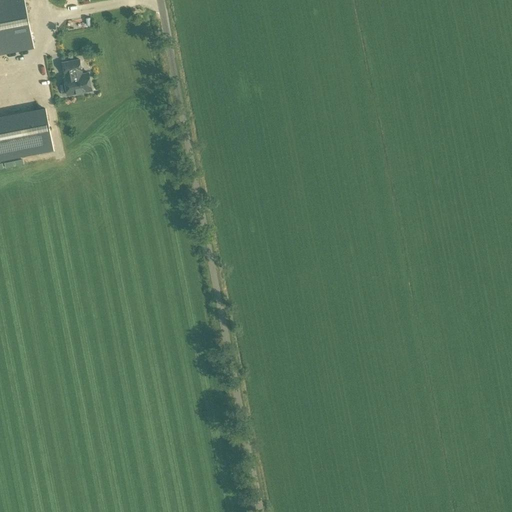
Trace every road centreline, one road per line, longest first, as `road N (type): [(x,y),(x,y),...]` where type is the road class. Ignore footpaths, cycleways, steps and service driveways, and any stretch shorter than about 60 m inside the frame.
road 1 (unclassified): [(257,511),(154,0)]
road 2 (unknown): [(154,0),(50,17),(39,59),(0,87)]
